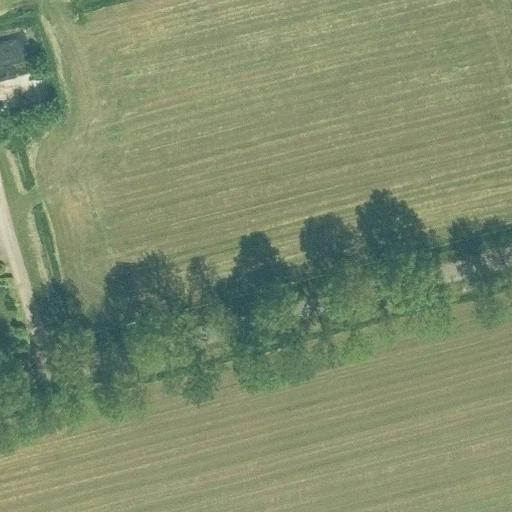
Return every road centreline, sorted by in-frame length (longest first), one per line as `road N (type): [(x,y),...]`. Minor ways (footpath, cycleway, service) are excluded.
road 1 (tertiary): [(511,256),(0,389)]
road 2 (track): [(55,375),(0,185)]
